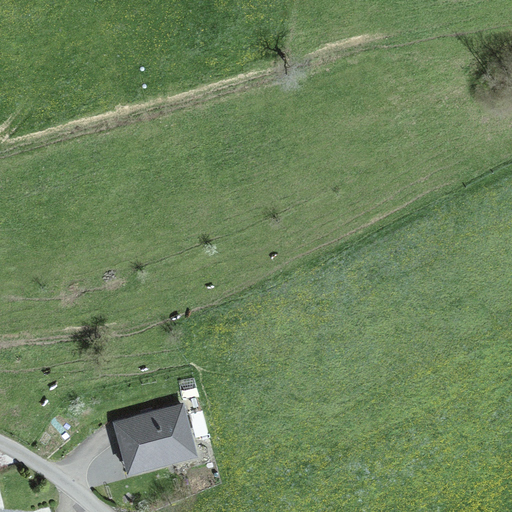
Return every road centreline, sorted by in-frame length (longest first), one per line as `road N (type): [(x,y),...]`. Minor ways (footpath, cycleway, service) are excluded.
road 1 (track): [(0,147),(374,40)]
road 2 (unclassified): [(101,511),(0,442)]
